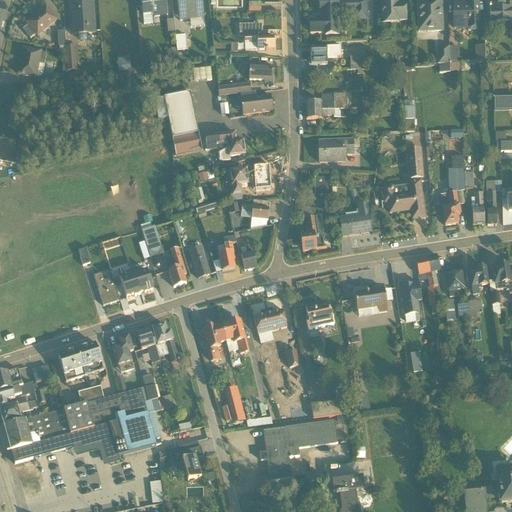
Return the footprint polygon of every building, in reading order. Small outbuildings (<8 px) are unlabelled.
[(140,0),(142,17),(151,16),(151,19),(166,17),(164,0),(140,0)] [(176,0),(179,22),(190,21),(190,29),(204,27),(201,0),(176,0)] [(467,0),(467,3),(453,4),(454,32),(477,31),(476,0),(467,0)] [(483,25),(483,34),(490,34),(490,27),(496,27),(496,26),(503,25),(504,33),(511,32),(511,1),(505,2),(504,0),(488,0),(489,24),(483,25)] [(94,36),(92,1),(68,2),(71,38),(78,37),(78,42),(80,43),(85,43),(86,41),(86,37),(94,36)] [(441,1),(417,2),(418,35),(442,34),(441,1)] [(249,2),(249,13),(260,13),(260,3),(249,2)] [(397,2),(382,3),(382,26),(399,26),(399,22),(406,22),(406,5),(397,5),(397,2)] [(309,24),(309,35),(324,34),(324,38),(339,37),(338,3),(319,3),(319,13),(321,13),(321,23),(309,24)] [(366,3),(345,4),(345,17),(352,16),(353,23),(366,23),(366,3)] [(37,39),(57,22),(45,8),(25,25),(27,26),(22,31),(30,40),(35,36),(37,39)] [(174,33),(173,21),(165,22),(167,34),(174,33)] [(261,27),(239,27),(239,40),(244,40),(244,53),(267,52),(266,51),(273,51),(273,40),(257,41),(257,36),(261,36),(261,27)] [(186,50),(185,37),(175,38),(177,51),(186,50)] [(77,47),(65,48),(67,65),(67,73),(76,72),(76,66),(79,65),(77,47)] [(484,47),(474,48),(475,65),(485,65),(484,63),(488,63),(487,49),(484,50),(484,47)] [(458,48),(436,49),(437,67),(438,67),(438,75),(460,74),(461,72),(469,72),(469,65),(459,66),(458,48)] [(340,49),(310,50),(310,60),(318,60),(318,67),(326,66),(326,60),(340,59),(340,49)] [(41,53),(23,50),(18,76),(36,79),(36,78),(41,79),(46,55),(41,55),(41,53)] [(350,59),(350,72),(365,71),(365,58),(350,59)] [(67,73),(67,65),(62,66),(62,77),(50,77),(50,86),(62,86),(68,86),(67,73)] [(249,66),(248,82),(272,83),(273,69),(259,68),(259,67),(249,66)] [(210,69),(192,71),(193,83),(211,81),(210,69)] [(358,77),(349,79),(351,88),(360,85),(358,77)] [(227,98),(228,102),(235,101),(234,97),(239,96),(250,95),(249,85),(217,89),(219,99),(227,98)] [(201,153),(189,95),(154,102),(158,122),(168,120),(175,157),(201,153)] [(239,96),(242,117),(272,113),(270,98),(255,100),(254,95),(250,95),(239,96)] [(305,104),(305,112),(346,111),(345,96),(321,97),(321,103),(305,104)] [(511,99),(493,99),(494,113),(511,112),(511,99)] [(227,106),(220,107),(221,117),(228,116),(227,106)] [(414,134),(414,109),(404,109),(404,134),(414,134)] [(346,111),(305,112),(305,118),(305,121),(322,121),(322,118),(333,117),(334,119),(346,119),(346,111)] [(19,118),(9,117),(8,127),(17,129),(19,118)] [(462,131),(450,132),(450,141),(462,141),(462,131)] [(235,134),(204,137),(206,153),(216,152),(216,147),(226,146),(226,149),(217,156),(218,162),(223,163),(229,162),(229,158),(244,156),(243,148),(241,148),(240,143),(236,143),(235,134)] [(505,134),(495,134),(495,143),(505,143),(505,134)] [(353,142),(318,144),(319,165),(345,164),(344,158),(353,158),(353,142)] [(14,146),(0,143),(0,164),(11,166),(11,164),(16,165),(18,155),(13,154),(14,146)] [(511,144),(495,145),(496,154),(511,153),(511,144)] [(388,204),(390,215),(410,212),(412,221),(424,219),(418,185),(422,184),(420,150),(405,152),(408,184),(405,185),(407,195),(394,196),(391,187),(379,191),(384,206),(388,204)] [(462,193),(460,186),(464,185),(464,175),(463,159),(450,159),(451,171),(448,172),(448,187),(449,195),(439,197),(444,228),(458,225),(456,217),(459,216),(456,194),(462,193)] [(186,174),(182,166),(175,170),(179,177),(186,174)] [(245,171),(224,174),(225,185),(230,185),(230,188),(247,186),(245,171)] [(206,174),(198,176),(199,183),(208,181),(206,174)] [(479,175),(464,175),(464,185),(464,191),(480,190),(479,175)] [(328,180),(315,180),(314,201),(327,202),(328,180)] [(495,227),(495,194),(501,194),(500,184),(485,184),(487,228),(495,227)] [(484,227),(482,194),(473,195),(474,200),(470,200),(472,228),(484,227)] [(216,201),(205,205),(207,212),(218,208),(216,201)] [(267,222),(269,204),(253,202),(252,207),(241,205),(240,214),(251,215),(251,220),(267,222)] [(234,213),(239,212),(238,204),(230,205),(232,221),(235,221),(234,213)] [(345,217),(345,219),(339,220),(341,238),(371,234),(368,216),(367,206),(356,207),(357,211),(355,211),(356,215),(345,217)] [(379,231),(377,217),(370,218),(373,232),(379,231)] [(324,250),(319,218),(305,220),(308,236),(300,237),(302,254),(324,250)] [(155,229),(147,231),(155,256),(163,254),(155,229)] [(221,273),(234,270),(233,262),(234,262),(231,246),(235,245),(234,238),(222,240),(224,247),(223,248),(224,255),(218,257),(221,273)] [(248,273),(255,271),(249,243),(243,245),(244,249),(240,250),(241,256),(240,256),(244,271),(247,270),(248,273)] [(116,247),(120,265),(126,264),(123,245),(116,247)] [(209,277),(201,248),(188,252),(197,281),(209,277)] [(86,250),(78,253),(83,268),(91,265),(90,262),(86,250)] [(171,261),(164,264),(174,290),(185,285),(183,278),(186,277),(177,251),(169,254),(171,261)] [(437,257),(425,259),(433,288),(438,287),(436,273),(439,272),(437,257)] [(428,289),(433,288),(425,259),(414,261),(417,277),(426,275),(428,289)] [(511,295),(511,284),(511,282),(510,282),(507,267),(492,269),(495,291),(505,290),(506,293),(508,292),(509,296),(511,295)] [(132,273),(139,295),(143,294),(143,295),(152,292),(146,273),(139,275),(138,271),(132,273)] [(485,271),(469,273),(472,297),(479,296),(478,291),(481,291),(480,288),(487,287),(485,271)] [(447,292),(448,292),(449,300),(457,299),(456,293),(464,291),(461,273),(445,276),(447,292)] [(103,283),(101,276),(93,278),(103,308),(118,303),(110,281),(103,283)] [(418,285),(400,288),(405,318),(419,316),(417,303),(421,303),(418,285)] [(383,291),(354,296),(358,318),(372,316),(371,311),(378,310),(378,315),(387,314),(383,291)] [(496,294),(490,295),(493,317),(500,316),(496,294)] [(455,326),(452,302),(444,303),(446,314),(447,327),(455,326)] [(478,304),(467,306),(469,320),(480,318),(478,304)] [(305,322),(307,332),(333,326),(331,317),(329,317),(327,306),(305,311),(307,322),(305,322)] [(253,319),(257,337),(286,330),(282,312),(253,319)] [(239,322),(221,327),(226,344),(229,354),(238,352),(239,357),(248,354),(239,322)] [(164,327),(150,331),(159,359),(168,356),(171,365),(179,362),(170,334),(166,335),(164,327)] [(216,347),(226,344),(221,327),(214,329),(215,333),(207,335),(209,341),(204,342),(211,364),(220,361),(216,347)] [(160,364),(159,359),(150,331),(135,336),(141,353),(146,352),(150,367),(160,364)] [(129,337),(116,341),(118,347),(111,349),(120,375),(133,370),(128,355),(134,353),(129,337)] [(57,359),(65,384),(103,372),(95,347),(57,359)] [(299,367),(295,352),(286,354),(289,369),(299,367)] [(47,368),(32,372),(35,384),(50,380),(47,368)] [(0,374),(0,393),(22,388),(17,370),(0,374)] [(143,377),(145,385),(155,383),(153,374),(143,377)] [(127,394),(122,378),(115,380),(120,396),(127,394)] [(22,388),(0,393),(0,411),(8,409),(7,403),(34,396),(31,385),(22,388)] [(157,400),(154,387),(144,390),(147,403),(157,400)] [(81,407),(103,401),(100,388),(77,394),(81,407)] [(154,414),(161,413),(157,400),(147,403),(144,390),(3,428),(10,453),(14,465),(56,454),(75,449),(77,459),(97,454),(101,456),(104,468),(119,465),(117,459),(156,448),(154,441),(160,439),(154,414)] [(41,391),(35,393),(38,403),(44,401),(41,391)] [(169,397),(157,400),(161,411),(173,408),(169,397)] [(8,409),(0,411),(0,414),(1,419),(3,425),(24,419),(22,414),(38,410),(36,402),(8,409)] [(341,402),(311,406),(313,420),(343,416),(341,402)] [(228,408),(222,410),(226,423),(232,421),(228,408)] [(267,410),(260,411),(263,421),(269,420),(267,410)] [(291,482),(288,459),(298,458),(298,451),(337,446),(336,441),(339,441),(340,445),(350,444),(346,417),(336,418),(336,424),(265,433),(271,484),(291,482)] [(190,425),(178,427),(179,433),(191,431),(190,425)] [(200,449),(169,458),(172,467),(182,465),(187,483),(200,479),(195,461),(202,459),(200,449)] [(499,499),(499,506),(511,505),(511,469),(494,471),(496,489),(465,491),(467,511),(486,511),(486,500),(499,499)] [(357,511),(355,492),(363,491),(361,478),(332,482),(333,495),(339,494),(341,510),(340,511),(357,511)] [(162,504),(160,483),(149,484),(151,505),(162,504)]
